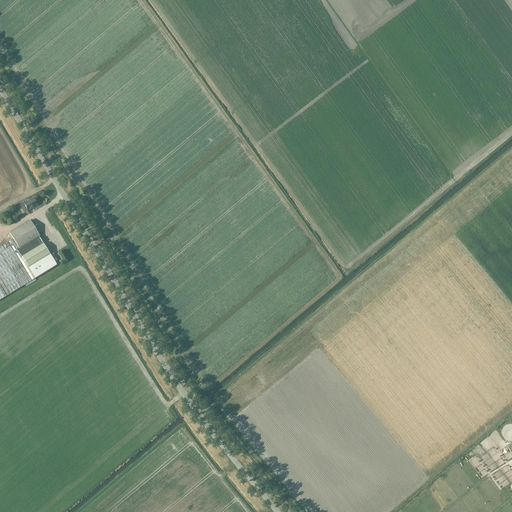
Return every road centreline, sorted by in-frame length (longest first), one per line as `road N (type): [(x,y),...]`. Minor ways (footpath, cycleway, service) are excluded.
road 1 (unclassified): [(277,511),(201,419),(0,90)]
road 2 (track): [(294,335),(201,419)]
